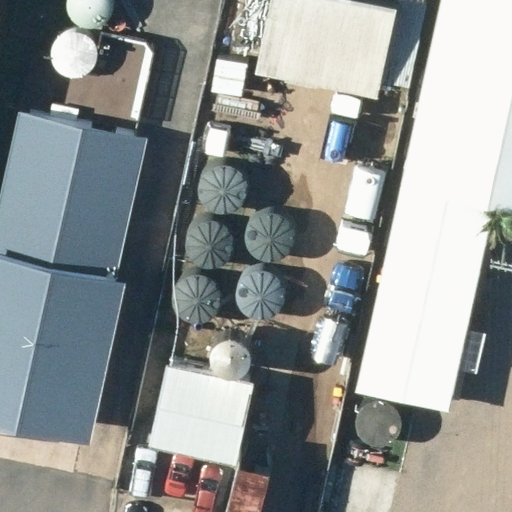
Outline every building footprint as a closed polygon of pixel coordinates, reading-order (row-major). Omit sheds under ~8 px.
[(396,0),(271,0),(258,60),(376,88),(396,0)] [(511,0),(437,0),(353,398),(445,418),(490,213),(511,217),(511,0)] [(142,148),(16,121),(0,191),(0,431),(86,450),(121,288),(111,286),(142,148)] [(254,152),(204,141),(170,309),(213,318),(208,347),(254,356),(277,244),(236,236),(254,152)] [(144,449),(232,471),(251,388),(164,369),(144,449)]
